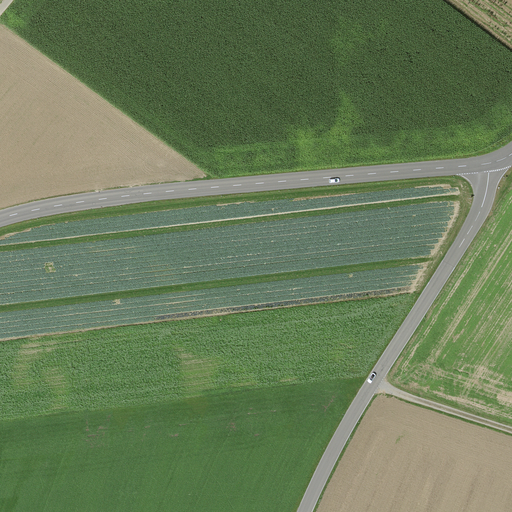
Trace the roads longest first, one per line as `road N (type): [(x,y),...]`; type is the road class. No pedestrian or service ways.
road 1 (tertiary): [(489,163),(130,195),(0,218)]
road 2 (unclassified): [(307,511),(374,381),(479,217),(489,163)]
road 3 (track): [(511,426),(374,381)]
